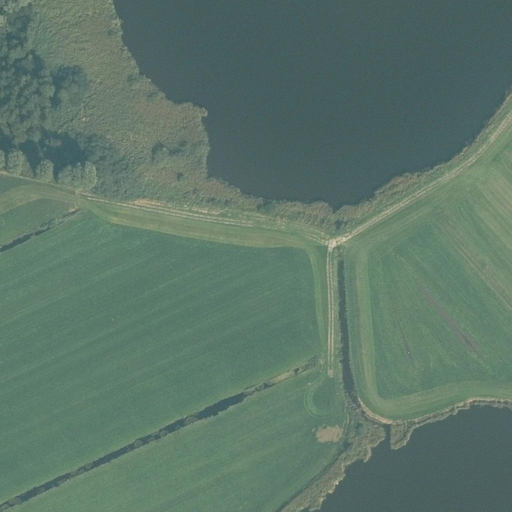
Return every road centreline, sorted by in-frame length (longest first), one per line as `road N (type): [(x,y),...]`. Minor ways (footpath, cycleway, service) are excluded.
road 1 (track): [(511,114),(475,158),(333,242),(80,194)]
road 2 (track): [(333,242),(330,362)]
